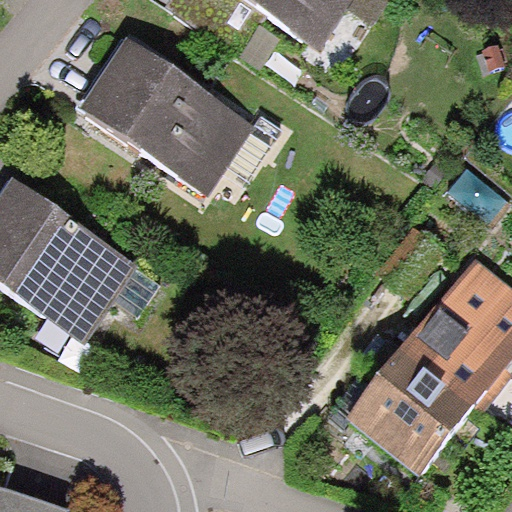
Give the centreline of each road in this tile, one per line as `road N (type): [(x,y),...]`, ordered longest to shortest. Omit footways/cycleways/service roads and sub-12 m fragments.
road 1 (residential): [(133,457),(283,511)]
road 2 (residential): [(0,405),(133,457)]
